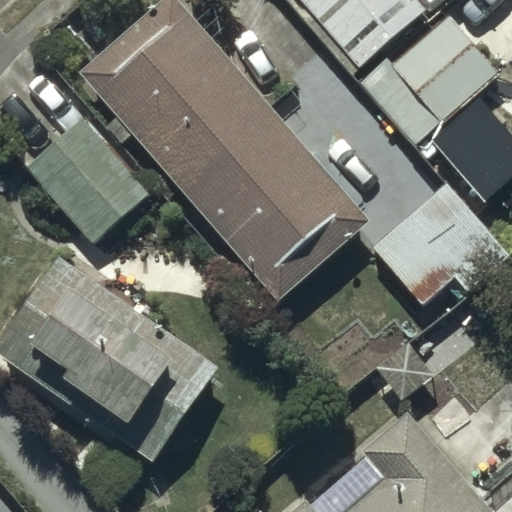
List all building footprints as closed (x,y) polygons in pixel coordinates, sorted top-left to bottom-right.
[(177,0),(172,0),(80,79),(116,122),(108,129),(125,149),(132,142),(275,310),(372,228),(177,0)] [(295,0),(359,72),(424,14),(411,0),(295,0)] [(499,67),(445,10),(390,62),(445,119),(499,67)] [(39,64),(16,85),(58,132),(81,111),(39,64)] [(483,196),(511,170),(511,129),(480,93),(430,136),(483,196)] [(86,123),(28,172),(95,249),(152,200),(86,123)] [(449,189),(373,253),(433,325),(509,261),(449,189)] [(220,372),(58,263),(0,348),(0,365),(155,469),(220,372)] [(311,511),(307,507),(301,511),(487,511),(408,420),(362,459),(385,486),(355,511),(311,511)]
